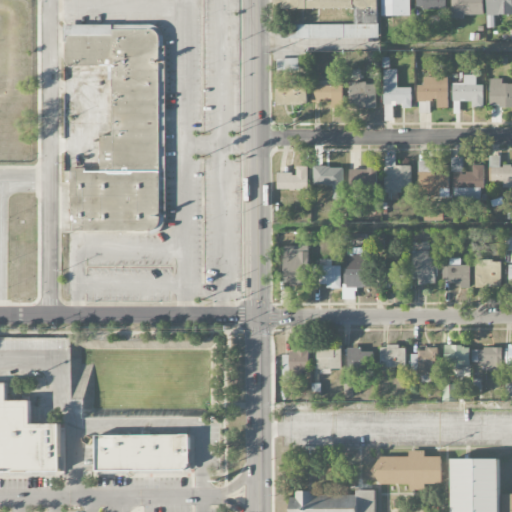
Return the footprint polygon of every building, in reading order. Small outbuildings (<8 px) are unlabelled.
[(377,0),(274,0),(275,9),(357,9),(357,38),(378,37),(377,0)] [(410,0),(381,0),(381,16),(410,16),(410,0)] [(445,9),(445,0),(416,0),(416,8),(445,9)] [(484,16),(483,0),(451,0),(452,17),(484,16)] [(511,15),(511,0),(486,0),(487,16),(511,15)] [(71,232),(160,231),(158,25),(64,26),(64,67),(111,66),(111,136),(100,136),(100,170),(71,170),(71,232)] [(287,25),(287,38),(342,39),(342,26),(287,25)] [(277,71),(298,71),(298,59),(277,59),(277,71)] [(411,88),(397,88),(397,69),(383,70),(385,122),(393,122),(393,108),(412,107),(411,88)] [(483,108),(484,86),(476,85),(476,76),(464,75),(463,84),(453,83),(452,101),(472,102),(472,108),(483,108)] [(418,102),(437,101),(437,108),(448,108),(448,77),(424,78),(424,86),(417,86),(418,102)] [(511,106),(511,84),(503,84),(503,79),(490,79),(490,107),(511,106)] [(350,108),(377,108),(376,83),(349,84),(350,108)] [(343,109),(343,86),(312,85),(312,102),(332,102),(331,108),(343,109)] [(277,105),(308,105),(308,87),(277,86),(277,105)] [(384,193),(399,193),(399,189),(411,189),(411,166),(395,166),(395,157),(385,156),(384,193)] [(503,188),(511,187),(511,166),(499,166),(499,157),(489,157),(489,181),(503,182),(503,188)] [(449,166),(434,166),(434,162),(418,161),(418,198),(439,198),(440,189),(448,189),(449,166)] [(484,165),(472,165),(472,173),(461,173),(461,165),(452,165),(452,170),(453,170),(453,200),(480,200),(480,189),(484,189),(484,165)] [(277,173),(277,190),(308,190),(308,166),(296,166),(296,173),(277,173)] [(314,185),(333,185),(333,199),(343,199),(342,167),(313,167),(314,185)] [(350,168),(349,195),(374,195),(375,169),(350,168)] [(346,256),(347,288),(369,287),(368,234),(352,234),(352,256),(346,256)] [(309,285),(308,246),(283,247),(284,286),(309,285)] [(429,251),(411,251),(412,284),(437,283),(436,257),(429,258),(429,251)] [(470,265),(460,265),(460,259),(449,259),(449,265),(442,265),(442,285),(470,285),(470,265)] [(341,286),(341,266),(331,266),(331,260),(320,260),(320,266),(313,266),(313,286),(341,286)] [(501,261),(475,260),(474,286),(501,287),(501,261)] [(405,286),(405,269),(386,268),(386,286),(405,286)] [(342,346),(317,346),(317,369),(341,369),(342,346)] [(470,346),(445,346),(445,367),(470,367),(470,346)] [(406,367),(406,347),(380,347),(380,367),(406,367)] [(374,352),(362,352),(361,348),(347,348),(348,368),(374,367),(374,352)] [(438,349),(419,348),(418,355),(412,354),(411,373),(437,375),(438,349)] [(501,371),(502,349),(475,348),(475,361),(481,361),(481,371),(501,371)] [(310,373),(309,352),(282,352),(283,382),(295,382),(295,373),(310,373)] [(0,382),(8,382),(8,399),(30,399),(31,423),(60,423),(60,470),(0,470),(0,382)] [(443,402),(457,402),(457,385),(443,385),(443,402)] [(96,434),(97,470),(185,469),(191,463),(191,433),(96,434)] [(442,457),(425,457),(425,451),(409,451),(409,457),(377,457),(376,484),(410,485),(410,489),(441,489),(442,457)] [(451,460),(451,511),(499,511),(499,459),(451,460)] [(375,511),(376,491),(356,491),(356,494),(292,494),(292,511),(375,511)] [(511,511),(511,494),(501,495),(501,511),(511,511)]
